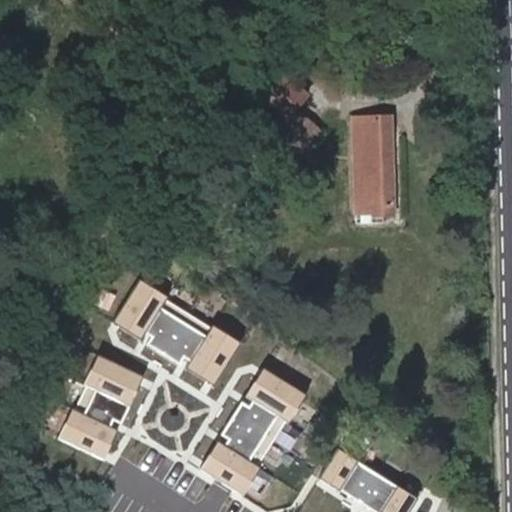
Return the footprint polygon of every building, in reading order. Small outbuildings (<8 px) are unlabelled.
[(285,152),(312,122),(296,108),(308,94),(281,70),(260,94),(277,108),(258,130),(277,145),(285,152)] [(383,205),(384,216),(395,216),(391,117),(352,119),(356,206),(383,205)] [(285,152),(277,145),(261,161),(277,176),(320,129),(312,122),(285,152)] [(383,205),(356,206),(356,217),(384,216),(383,205)] [(239,344),(140,281),(114,322),(213,385),(239,344)] [(142,378),(99,358),(86,385),(89,388),(76,413),(73,412),(60,439),(103,459),(142,378)] [(196,471),(240,498),(304,393),(262,367),(244,397),(249,401),(247,404),(240,400),(219,435),(227,439),(222,446),(217,443),(201,469),(198,468),(196,471)] [(318,478),(373,511),(406,511),(414,499),(336,450),(318,478)]
